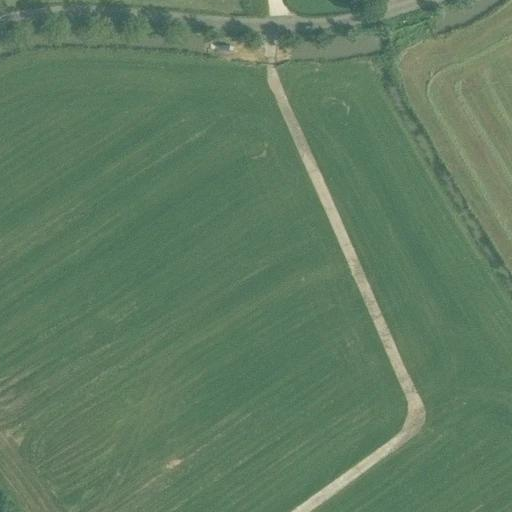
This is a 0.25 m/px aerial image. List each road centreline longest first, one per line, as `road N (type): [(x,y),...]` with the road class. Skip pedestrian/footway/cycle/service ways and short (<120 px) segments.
road 1 (track): [(305,511),(413,434),(411,405),(270,77),(274,26)]
road 2 (unclassified): [(0,21),(121,14),(274,26),(359,19),(429,0)]
